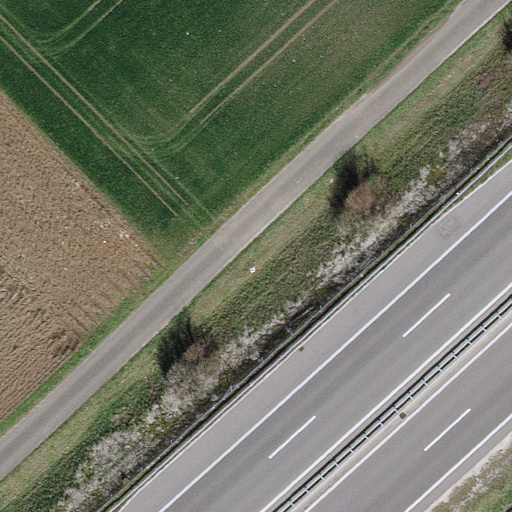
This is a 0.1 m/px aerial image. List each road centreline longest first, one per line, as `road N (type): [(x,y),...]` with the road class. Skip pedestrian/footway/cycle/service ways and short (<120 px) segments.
road 1 (track): [(501,0),(0,478)]
road 2 (motorway): [(511,237),(207,511)]
road 3 (motorway): [(353,511),(511,370)]
